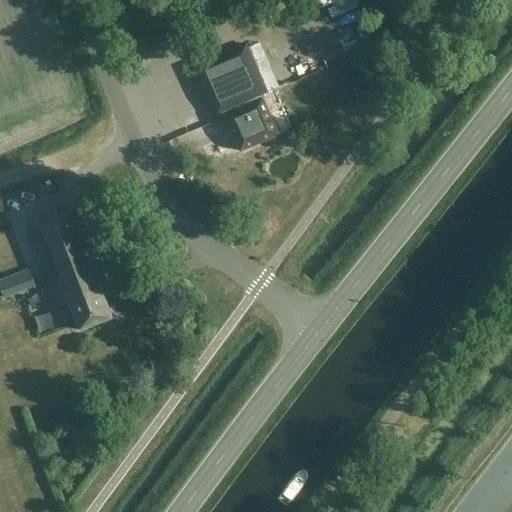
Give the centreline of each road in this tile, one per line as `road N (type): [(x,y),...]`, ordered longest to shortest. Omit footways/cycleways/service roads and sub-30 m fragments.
road 1 (unclassified): [(320,329),(204,242),(165,202),(78,0)]
road 2 (unclassified): [(318,511),(511,258)]
road 3 (secondary): [(320,329),(511,80)]
road 4 (secondary): [(182,511),(320,329)]
road 5 (unknown): [(0,186),(131,133)]
